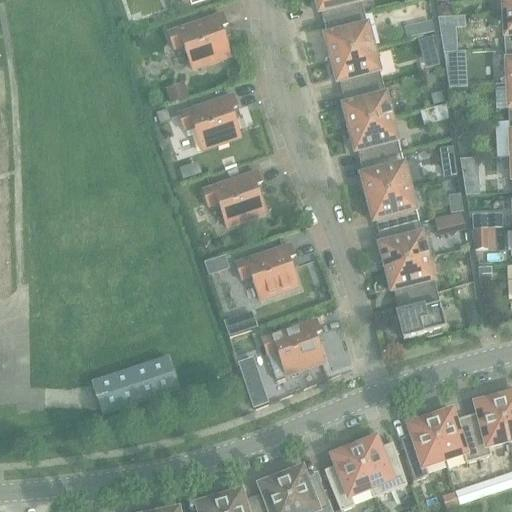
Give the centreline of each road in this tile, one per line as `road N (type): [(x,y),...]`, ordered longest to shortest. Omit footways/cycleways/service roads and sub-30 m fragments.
road 1 (residential): [(380,393),(328,212),(286,119),(265,0)]
road 2 (tertiary): [(380,393),(192,464),(24,492)]
road 3 (tertiary): [(511,353),(380,393)]
